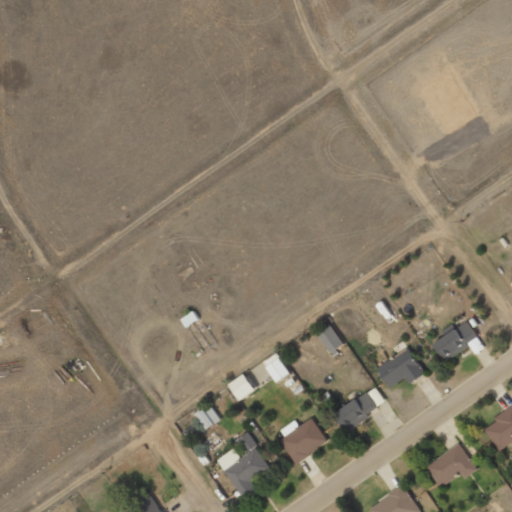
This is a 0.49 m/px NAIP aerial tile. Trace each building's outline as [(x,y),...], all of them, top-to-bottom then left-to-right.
[(470,345),(476,354),(485,348),(468,322),(435,344),(447,361),(470,345)] [(344,344),(332,325),(319,334),(331,353),(344,344)] [(391,388),(407,378),(411,384),(426,373),(410,348),(378,368),(391,388)] [(266,360),(275,382),(290,376),(280,354),(266,360)] [(380,408),(367,391),(336,416),(348,432),(380,408)] [(511,408),(485,428),(502,451),(511,443),(511,408)] [(330,441),(313,418),(281,441),(297,464),(330,441)] [(250,454),(225,472),(248,502),(261,493),(253,481),(272,467),(248,433),(239,439),(250,454)] [(441,487),(461,475),(464,479),(478,471),(462,444),(428,465),(441,487)] [(371,508),(373,511),(421,511),(405,486),(371,508)] [(163,511),(156,499),(135,511),(163,511)]
